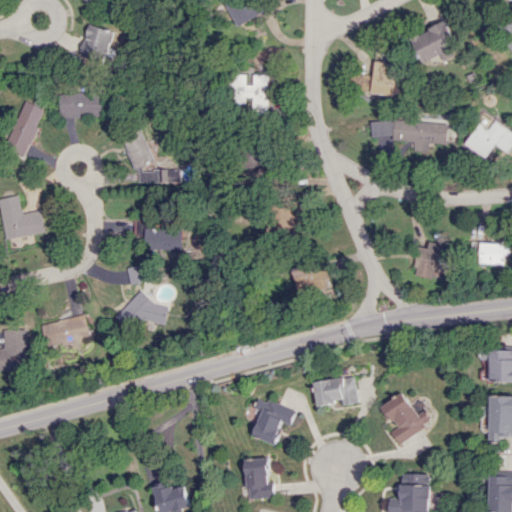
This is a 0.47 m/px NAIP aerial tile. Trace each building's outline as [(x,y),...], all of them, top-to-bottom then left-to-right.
[(263,12),(255,0),(232,0),(226,4),(238,26),(263,12)] [(413,35),(426,67),(461,53),(448,20),(413,35)] [(113,29),(87,24),(81,56),(107,61),(113,29)] [(397,94),(399,63),(376,61),(375,74),(360,73),(359,91),(397,94)] [(270,74),(254,73),(254,84),(247,84),(247,73),(234,73),(233,102),(251,103),(251,112),(269,113),(270,74)] [(59,94),(59,115),(103,116),(104,94),(59,94)] [(3,146),(22,155),(45,109),(25,99),(16,118),(9,114),(4,125),(11,128),(3,146)] [(397,118),(395,138),(416,140),(415,149),(429,150),(430,141),(446,143),(448,123),(397,118)] [(467,143),(488,158),(498,144),(510,152),(511,149),(511,131),(497,121),(491,129),(482,123),(467,143)] [(138,168),(138,181),(180,181),(181,168),(141,167),(155,162),(140,126),(121,134),(136,169),(138,168)] [(239,147),(239,166),(281,166),(281,146),(239,147)] [(46,230),(41,209),(22,214),(18,194),(0,197),(0,213),(5,239),(46,230)] [(266,220),(268,233),(275,232),(276,242),(297,240),(296,226),(305,225),(304,210),(294,211),(293,202),(272,204),(273,220),(266,220)] [(136,219),(136,235),(146,235),(146,248),(182,248),(183,229),(147,228),(147,219),(136,219)] [(453,254),(446,252),(448,244),(432,241),(431,248),(421,246),(416,267),(419,267),(418,274),(433,278),(435,270),(449,273),(453,254)] [(474,241),(472,257),(482,258),(482,261),(506,263),(508,244),(474,241)] [(302,294),(332,285),(325,260),(313,263),(314,267),(296,273),(302,294)] [(128,267),(132,284),(152,279),(148,263),(128,267)] [(144,319),(164,324),(169,307),(155,304),(142,290),(115,316),(131,332),(144,319)] [(40,324),(45,345),(89,335),(84,313),(40,324)] [(0,349),(0,370),(25,370),(25,329),(3,329),(3,350),(0,349)] [(493,357),(493,379),(511,379),(511,346),(483,346),(482,357),(493,357)] [(318,379),(323,404),(340,401),(339,398),(346,397),(347,403),(362,401),(357,374),(348,376),(347,374),(318,379)] [(394,429),(403,442),(426,425),(425,422),(433,417),(426,406),(420,410),(406,389),(386,403),(401,425),(394,429)] [(511,392),(494,392),(492,440),(506,440),(507,434),(511,434),(511,392)] [(272,397),(271,400),(262,396),(258,405),(266,409),(257,433),(280,443),(284,432),(282,431),(286,419),(295,422),(301,409),(272,397)] [(250,458),(251,486),(252,486),(253,497),(279,495),(278,480),(273,481),(272,472),(274,472),(273,457),(250,458)] [(511,469),(494,469),(493,510),(511,510),(511,469)] [(405,471),(404,496),(393,496),(393,511),(430,511),(431,471),(405,471)] [(153,484),(167,480),(169,485),(173,483),(174,487),(186,483),(192,503),(182,506),(184,511),(180,511),(173,511),(172,508),(161,511),(153,484)]
